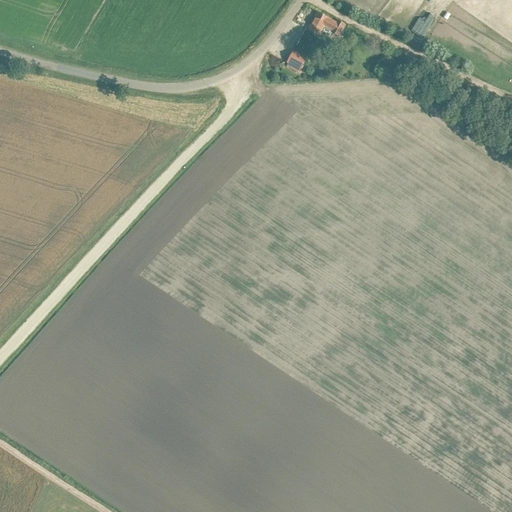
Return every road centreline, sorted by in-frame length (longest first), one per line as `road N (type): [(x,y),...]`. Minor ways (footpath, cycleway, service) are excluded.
road 1 (track): [(217,84),(235,104),(0,359)]
road 2 (unclassified): [(301,0),(250,63),(198,88),(165,91),(0,52)]
road 3 (track): [(314,0),(511,91)]
road 4 (track): [(0,442),(102,511)]
